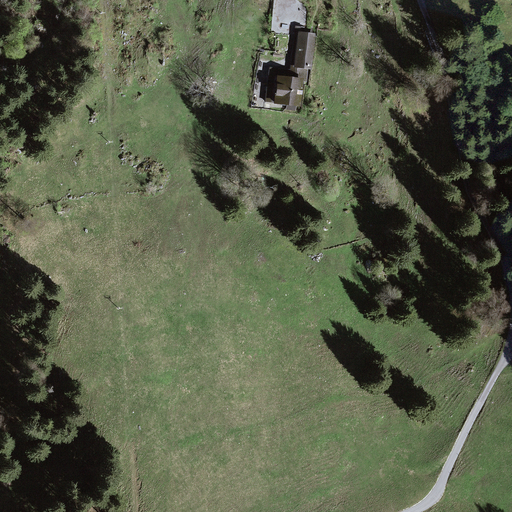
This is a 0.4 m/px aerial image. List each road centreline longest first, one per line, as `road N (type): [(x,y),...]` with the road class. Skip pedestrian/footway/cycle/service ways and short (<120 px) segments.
road 1 (unclassified): [(420,0),(468,192),(506,269),(511,301)]
road 2 (unclassified): [(511,331),(440,490),(414,511)]
